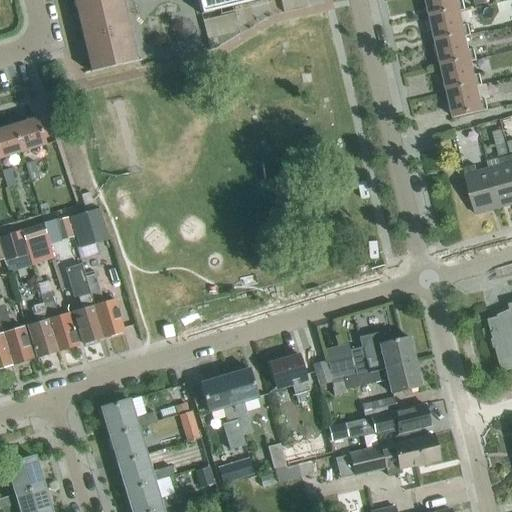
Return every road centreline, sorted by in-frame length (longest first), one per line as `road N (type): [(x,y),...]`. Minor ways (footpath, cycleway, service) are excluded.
road 1 (residential): [(52,402),(76,383),(429,279)]
road 2 (residential): [(429,279),(361,0)]
road 3 (residential): [(466,420),(429,279)]
